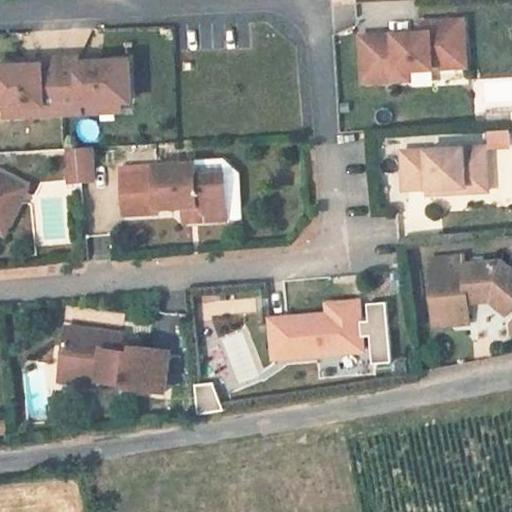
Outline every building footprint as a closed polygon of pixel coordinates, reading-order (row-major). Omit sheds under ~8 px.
[(360,41),(363,88),(398,86),(397,76),(409,75),(467,72),(465,25),(430,27),(430,37),(419,38),(360,41)] [(430,27),(418,28),(419,38),(430,37),(430,27)] [(61,65),(63,119),(99,118),(98,108),(119,107),(130,107),(128,66),(101,68),(80,69),(80,64),(61,65)] [(19,121),(63,119),(61,65),(15,66),(19,121)] [(397,76),(398,86),(410,85),(409,75),(397,76)] [(98,108),(99,118),(120,117),(119,107),(98,108)] [(487,128),(488,145),(511,143),(511,141),(511,126),(487,128)] [(500,181),(503,181),(503,193),(511,193),(511,144),(500,145),(500,181)] [(428,198),(465,196),(464,185),(486,184),(483,151),(400,157),(403,194),(428,192),(428,198)] [(91,187),(88,153),(75,153),(76,155),(77,174),(79,188),(91,187)] [(67,155),(69,174),(77,174),(76,155),(67,155)] [(224,180),(227,226),(238,225),(234,178),(222,168),(195,169),(196,181),(224,180)] [(205,227),(227,226),(224,180),(196,181),(195,169),(153,171),(153,176),(120,177),(122,219),(155,217),(155,213),(182,212),(195,212),(205,221),(205,227)] [(66,175),(68,189),(79,188),(77,174),(69,174),(66,175)] [(0,225),(19,187),(0,177),(0,225)] [(464,185),(465,196),(486,195),(486,184),(464,185)] [(0,238),(3,240),(26,191),(19,187),(0,225),(0,238)] [(183,227),(205,227),(205,221),(195,212),(182,212),(183,227)] [(508,310),(506,307),(511,298),(511,284),(492,268),(420,274),(424,326),(444,324),(444,329),(459,328),(460,336),(468,336),(469,346),(511,340),(508,310)] [(318,311),(319,321),(350,319),(349,309),(318,311)] [(350,319),(319,321),(259,326),(262,365),(354,358),(350,319)] [(64,334),(60,371),(80,373),(79,385),(100,388),(126,392),(126,394),(163,399),(168,358),(132,353),(131,358),(119,356),(121,341),(64,334)] [(100,392),(100,388),(79,385),(80,373),(60,371),(58,386),(100,392)] [(194,382),(197,412),(220,410),(218,380),(194,382)]
